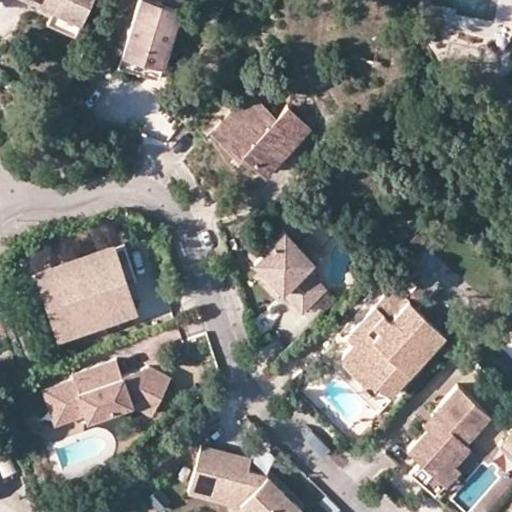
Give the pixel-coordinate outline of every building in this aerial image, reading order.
[(92,0),(35,0),(54,8),(81,21),(82,22),(92,0)] [(181,8),(156,0),(138,0),(121,51),(122,51),(163,64),(181,8)] [(81,21),(54,8),(47,22),(76,35),(82,22),(81,21)] [(163,64),(122,51),(121,51),(117,65),(158,78),(163,64)] [(248,92),(211,130),(238,155),(243,150),(255,162),(265,170),(308,126),(286,104),(274,116),(248,92)] [(243,150),(238,155),(250,167),(255,162),(243,150)] [(322,252),(308,237),(300,246),(284,230),(253,259),(269,275),(265,279),(278,293),(282,289),(302,310),(326,288),(306,267),(322,252)] [(408,258),(426,242),(415,230),(397,245),(408,258)] [(134,309),(116,248),(54,266),(70,322),(96,314),(97,320),(134,309)] [(70,322),(54,266),(37,271),(55,332),(81,325),(97,320),(96,314),(70,322)] [(269,275),(261,267),(257,271),(265,279),(269,275)] [(389,391),(394,387),(441,339),(391,290),(364,318),(350,332),(356,338),(350,346),(341,354),(338,358),(338,362),(339,364),(339,366),(358,384),(356,386),(363,393),(372,384),(376,389),(380,391),(384,392),(389,391)] [(356,338),(350,332),(343,339),(350,346),(356,338)] [(123,375),(118,358),(73,372),(75,376),(56,382),(60,398),(85,410),(87,417),(132,403),(152,413),(171,378),(149,367),(142,369),(138,377),(130,373),(123,375)] [(85,410),(60,398),(56,382),(44,385),(55,420),(85,410)] [(492,417),(458,386),(431,414),(436,419),(427,428),(408,449),(422,462),(413,472),(439,495),(463,469),(457,464),(472,448),(468,443),(492,417)] [(436,419),(431,414),(423,424),(427,428),(436,419)] [(511,433),(497,448),(511,463),(511,433)] [(254,457),(200,445),(195,466),(235,475),(237,466),(251,470),(254,457)] [(251,470),(237,466),(235,475),(195,466),(189,492),(230,502),(231,496),(242,499),(241,501),(251,511),(302,511),(303,511),(269,474),(251,470)] [(251,511),(241,501),(238,504),(230,511),(251,511)]
